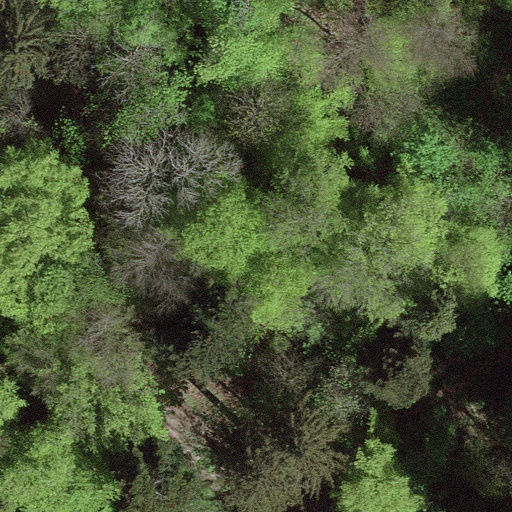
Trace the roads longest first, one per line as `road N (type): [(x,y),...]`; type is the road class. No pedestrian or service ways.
road 1 (track): [(0,243),(144,399)]
road 2 (track): [(144,399),(253,511)]
